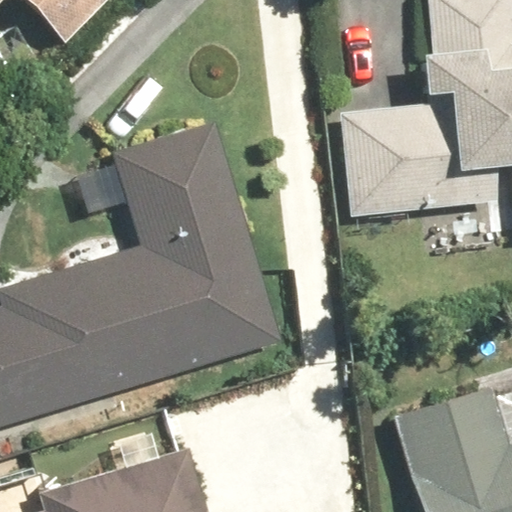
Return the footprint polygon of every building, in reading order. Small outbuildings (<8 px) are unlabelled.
[(2,0),(53,49),(100,0),(2,0)] [(411,105),(335,108),(339,218),(486,212),(485,168),(505,167),(507,239),(511,239),(511,18),(511,0),(422,0),(424,55),(409,57),(411,105)] [(0,430),(275,337),(200,119),(105,153),(138,251),(0,298),(0,430)] [(483,384),(381,419),(409,511),(511,511),(511,386),(486,394),(483,384)] [(199,511),(179,446),(35,490),(41,511),(199,511)]
